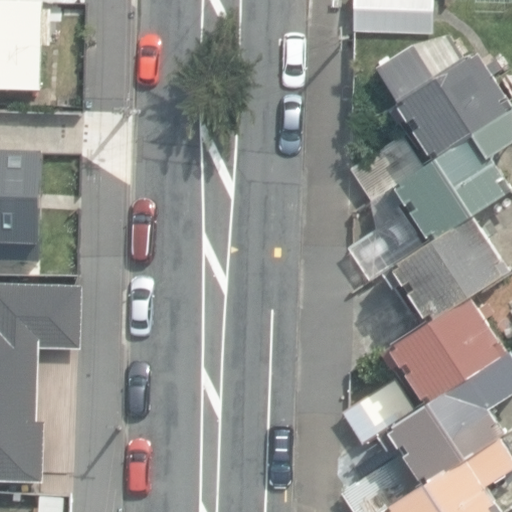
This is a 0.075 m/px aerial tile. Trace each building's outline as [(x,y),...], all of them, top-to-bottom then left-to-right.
[(0,0),(0,93),(42,95),(46,3),(29,2),(29,0),(0,0)] [(357,0),(357,30),(435,32),(436,0),(357,0)] [(479,136),(495,161),(511,149),(511,111),(510,113),(504,104),(511,100),(482,53),(468,62),(452,37),(411,45),(377,68),(399,103),(389,110),(399,126),(406,123),(427,156),(421,160),(406,135),(355,167),(373,203),(389,193),(479,136)] [(508,181),(495,161),(479,136),(389,193),(398,206),(403,203),(425,238),(420,241),(402,214),(351,247),(373,282),(384,275),(477,219),(508,194),(502,185),(508,181)] [(0,235),(40,238),(43,177),(0,175),(0,235)] [(477,219),(384,275),(394,290),(402,285),(424,319),(418,323),(401,297),(350,330),(370,361),(383,353),(474,299),(505,276),(498,264),(503,261),(477,219)] [(0,480),(44,482),(46,421),(39,421),(41,350),(81,351),(83,288),(0,285),(0,480)] [(502,342),(474,299),(383,353),(393,370),(400,366),(423,401),(415,406),(398,380),(346,413),(365,443),(379,433),(473,379),(504,359),(496,346),(502,342)] [(473,379),(379,433),(391,451),(399,446),(421,481),(418,483),(402,458),(345,494),(356,511),(385,511),(503,439),(494,426),(501,421),(473,379)] [(511,472),(511,453),(503,439),(385,511),(493,511),(491,508),(498,504),(488,488),(511,472)] [(69,511),(70,494),(42,493),(41,511),(69,511)]
